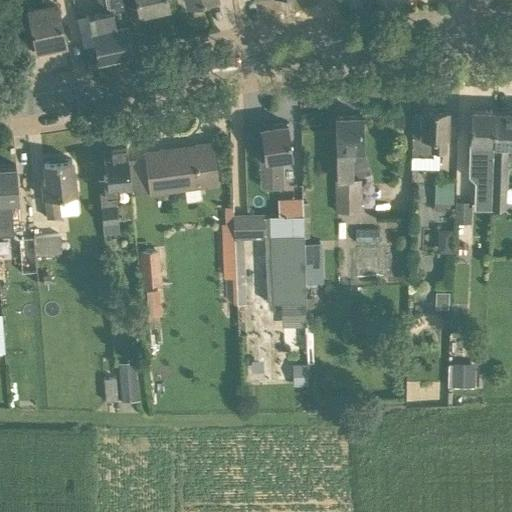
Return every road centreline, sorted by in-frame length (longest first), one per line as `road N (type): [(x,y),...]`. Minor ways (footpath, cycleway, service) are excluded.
road 1 (tertiary): [(511,43),(339,48),(0,104)]
road 2 (track): [(0,418),(442,413)]
